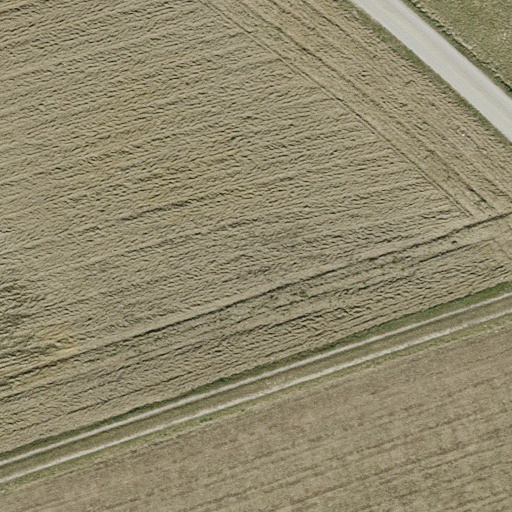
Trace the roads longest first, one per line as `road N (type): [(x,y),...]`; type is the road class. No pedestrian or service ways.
road 1 (track): [(0,478),(511,301)]
road 2 (track): [(511,111),(383,0)]
